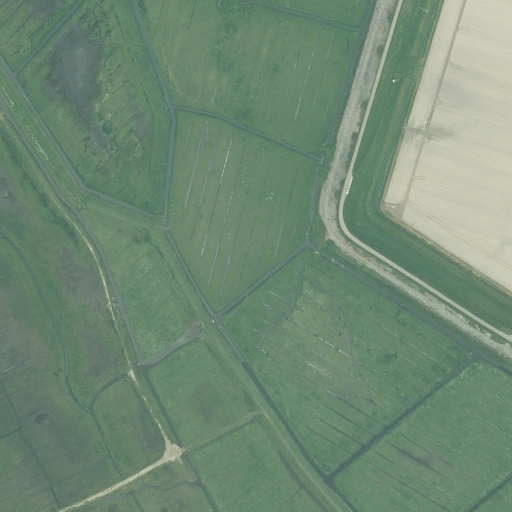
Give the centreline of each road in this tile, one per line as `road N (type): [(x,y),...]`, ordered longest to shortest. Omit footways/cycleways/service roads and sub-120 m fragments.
road 1 (tertiary): [(511,340),(354,239),(340,219),(401,0)]
road 2 (track): [(383,0),(328,182)]
